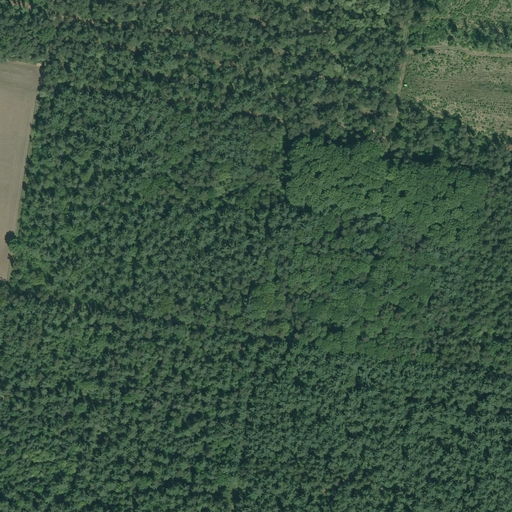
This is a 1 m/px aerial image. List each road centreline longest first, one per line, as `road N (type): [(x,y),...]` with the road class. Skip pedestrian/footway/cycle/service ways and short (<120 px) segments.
road 1 (track): [(0,291),(511,384)]
road 2 (track): [(0,32),(50,39),(0,346)]
road 3 (track): [(413,0),(364,356)]
road 4 (track): [(258,336),(236,511)]
